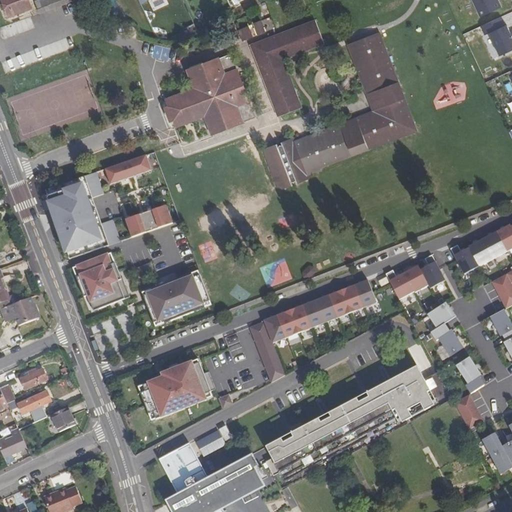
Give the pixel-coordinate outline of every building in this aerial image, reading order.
[(29,0),(3,0),(9,17),(33,8),(29,0)] [(471,0),(480,18),(501,8),(497,0),(471,0)] [(281,56),(324,39),(315,17),(254,41),(283,115),(301,108),(281,56)] [(24,19),(11,25),(16,35),(28,29),(24,19)] [(254,22),(258,35),(268,32),(264,19),(254,22)] [(252,26),(242,27),(244,39),(254,38),(252,26)] [(511,37),(511,34),(507,26),(489,34),(500,57),(511,51),(511,37)] [(310,168),(310,170),(417,128),(380,29),(378,30),(415,127),(310,168)] [(415,127),(378,30),(351,40),(378,111),(300,142),(298,138),(296,134),(262,147),(279,190),(313,177),(310,170),(310,168),(415,127)] [(281,56),(301,108),(304,107),(286,58),(325,42),(324,39),(281,56)] [(378,111),(351,40),(347,41),(372,109),(298,138),(300,142),(378,111)] [(283,115),(254,41),(251,42),(280,116),(283,115)] [(155,47),(153,57),(164,60),(166,50),(155,47)] [(249,98),(237,67),(224,72),(217,55),(187,67),(194,85),(166,96),(176,123),(205,113),(212,132),(243,120),(236,103),(249,98)] [(446,98),(463,100),(465,87),(448,85),(446,98)] [(252,103),(243,106),(247,119),(256,116),(252,103)] [(105,170),(111,186),(152,171),(147,156),(105,170)] [(98,173),(85,177),(92,198),(105,194),(98,173)] [(92,198),(85,177),(45,190),(68,260),(108,246),(101,224),(92,198)] [(132,238),(174,224),(167,206),(126,220),(132,238)] [(101,224),(108,246),(121,242),(114,220),(101,224)] [(507,252),(511,249),(511,229),(511,227),(510,225),(497,232),(507,252)] [(479,268),(507,252),(497,232),(468,247),(469,249),(479,268)] [(450,250),(453,257),(461,253),(457,246),(450,250)] [(463,276),(479,268),(469,249),(461,253),(453,257),(463,276)] [(87,295),(94,311),(130,297),(124,282),(123,282),(122,278),(116,262),(112,264),(109,254),(77,266),(81,275),(76,277),(84,297),(87,295)] [(425,259),(428,266),(435,262),(432,256),(425,259)] [(428,266),(420,270),(429,286),(430,289),(445,281),(435,262),(428,266)] [(396,278),(389,282),(399,302),(429,286),(420,270),(418,266),(396,278)] [(389,282),(396,278),(393,271),(385,275),(389,282)] [(511,271),(492,283),(506,309),(511,306),(511,271)] [(192,272),(164,282),(157,285),(143,290),(155,322),(164,319),(166,323),(207,307),(205,303),(212,300),(201,274),(194,276),(192,272)] [(3,281),(0,274),(0,306),(0,307),(13,301),(12,299),(7,286),(5,287),(3,281)] [(250,328),(271,382),(285,375),(273,343),(377,303),(369,281),(265,320),(262,322),(262,323),(250,328)] [(13,301),(0,307),(2,312),(3,312),(13,307),(22,303),(19,296),(12,299),(13,301)] [(22,303),(13,307),(18,319),(21,327),(42,319),(33,299),(22,303)] [(448,304),(424,317),(437,341),(439,339),(450,356),(464,347),(453,330),(451,331),(446,324),(456,317),(448,304)] [(13,307),(3,312),(9,323),(18,319),(13,307)] [(511,326),(504,311),(490,318),(499,336),(502,335),(511,329),(511,326)] [(511,329),(502,335),(506,343),(511,339),(511,329)] [(466,386),(471,394),(485,385),(481,377),(483,376),(471,358),(457,367),(468,384),(466,386)] [(156,419),(207,399),(205,394),(211,392),(217,389),(210,372),(204,374),(200,363),(191,367),(190,363),(163,374),(164,377),(143,385),(145,392),(141,393),(149,414),(154,412),(156,419)] [(342,448),(350,444),(397,419),(396,416),(408,410),(416,405),(418,409),(435,399),(425,381),(424,379),(417,367),(392,380),(394,384),(369,397),(372,402),(366,406),(365,405),(361,407),(362,408),(359,409),(357,404),(331,417),(334,423),(328,426),(327,425),(323,427),(324,428),(322,429),(319,424),(293,438),(296,443),(290,446),(289,445),(285,447),(286,448),(283,449),(281,444),(268,451),(271,459),(265,462),(272,475),(279,471),(283,480),(343,448),(342,448)] [(23,381),(27,391),(49,382),(45,372),(43,372),(41,369),(29,374),(31,378),(23,381)] [(425,381),(437,375),(436,373),(424,379),(425,381)] [(437,375),(425,381),(435,399),(447,393),(437,375)] [(8,405),(15,402),(16,401),(9,387),(1,390),(1,391),(8,405)] [(0,412),(9,409),(8,405),(1,391),(0,391),(0,412)] [(19,405),(24,416),(53,403),(48,393),(19,405)] [(220,399),(224,407),(234,402),(229,394),(220,399)] [(470,395),(453,403),(469,430),(485,422),(470,395)] [(15,402),(8,405),(9,409),(10,412),(18,408),(15,402)] [(69,410),(52,417),(60,434),(77,427),(69,410)] [(482,440),(500,475),(511,468),(511,464),(511,424),(508,426),(511,434),(511,441),(502,447),(495,433),(482,440)] [(201,455),(236,441),(230,427),(196,440),(201,455)] [(0,448),(6,462),(29,453),(20,433),(12,437),(15,442),(8,445),(7,443),(0,446),(0,448)] [(224,511),(219,502),(258,482),(250,464),(211,485),(189,444),(160,460),(179,497),(183,495),(187,502),(183,504),(187,511),(224,511)] [(75,486),(66,490),(73,507),(82,503),(75,486)] [(43,497),(49,511),(64,511),(73,508),(73,507),(66,490),(65,488),(43,497)] [(257,511),(266,511),(267,504),(258,503),(257,511)]
